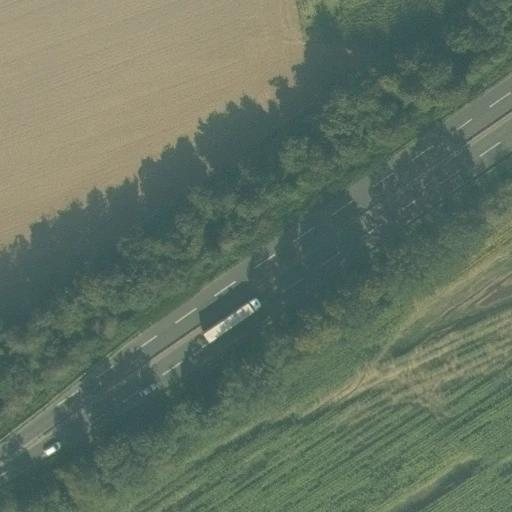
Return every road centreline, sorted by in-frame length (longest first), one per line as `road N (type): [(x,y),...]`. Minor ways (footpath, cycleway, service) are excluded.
road 1 (motorway): [(511,95),(0,451)]
road 2 (motorway): [(0,466),(511,121)]
